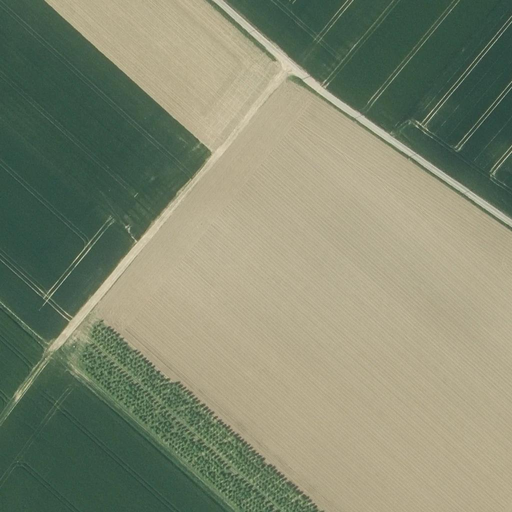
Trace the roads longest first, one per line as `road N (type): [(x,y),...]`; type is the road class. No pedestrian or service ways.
road 1 (track): [(229,511),(52,351),(288,66)]
road 2 (track): [(288,66),(511,224)]
